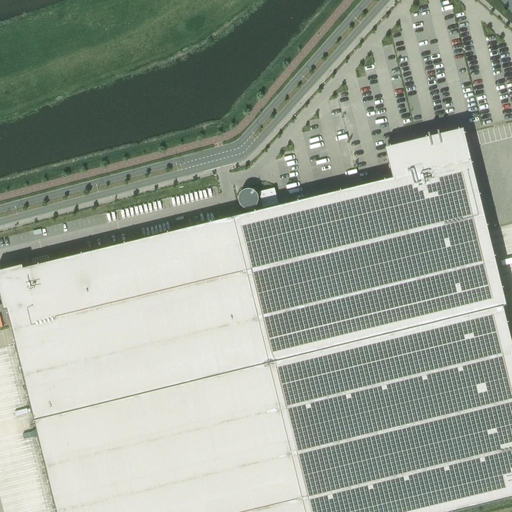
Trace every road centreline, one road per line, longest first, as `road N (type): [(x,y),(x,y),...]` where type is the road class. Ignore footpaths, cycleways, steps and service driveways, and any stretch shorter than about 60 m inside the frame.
road 1 (unclassified): [(0,221),(238,156),(385,0)]
road 2 (unclassified): [(367,0),(239,141),(0,209)]
